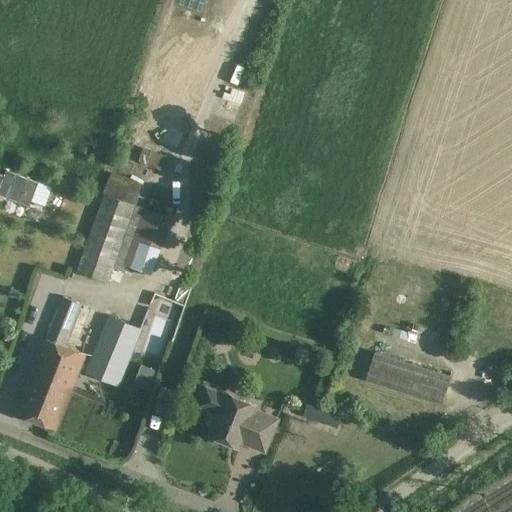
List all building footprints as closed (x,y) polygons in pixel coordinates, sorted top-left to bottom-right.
[(0,160),(0,205),(5,192),(7,193),(8,189),(42,202),(51,180),(0,160)] [(150,274),(156,257),(134,249),(147,209),(105,195),(78,271),(108,282),(114,267),(122,270),(123,265),(150,274)] [(139,331),(62,301),(17,413),(55,428),(79,370),(117,386),(139,331)] [(213,324),(202,332),(210,343),(221,336),(213,324)] [(450,376),(376,354),(373,364),(367,362),(365,370),(370,371),(367,381),(396,390),(396,389),(442,403),(450,376)] [(225,393),(205,385),(197,406),(218,415),(209,436),(229,444),(231,438),(265,452),(279,418),(256,409),(258,404),(226,391),(225,393)] [(322,403),(309,398),(302,416),(337,428),(343,411),(321,404),(322,403)]
